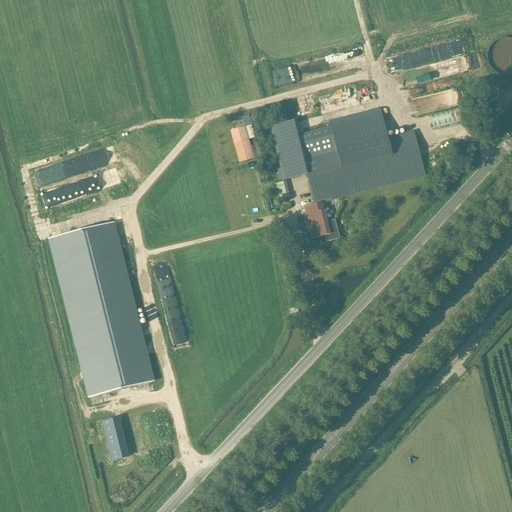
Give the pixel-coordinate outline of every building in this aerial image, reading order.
[(462,108),(430,116),(433,129),(465,120),(462,108)] [(307,174),(314,205),(322,203),(425,177),(413,132),(387,138),(380,109),(329,122),(330,128),(297,136),(294,121),(270,127),(283,180),(307,174)] [(230,132),(239,164),(253,160),(245,128),(230,132)] [(286,182),(274,185),(278,201),(290,198),(286,182)] [(327,222),(322,203),(314,205),(304,208),(304,210),(304,222),(308,222),(312,239),(324,236),(326,242),(339,239),(334,220),(327,222)] [(50,240),(68,312),(90,398),(152,382),(112,224),(50,240)] [(122,422),(106,425),(119,470),(133,467),(130,448),(135,447),(128,432),(124,433),(122,422)]
